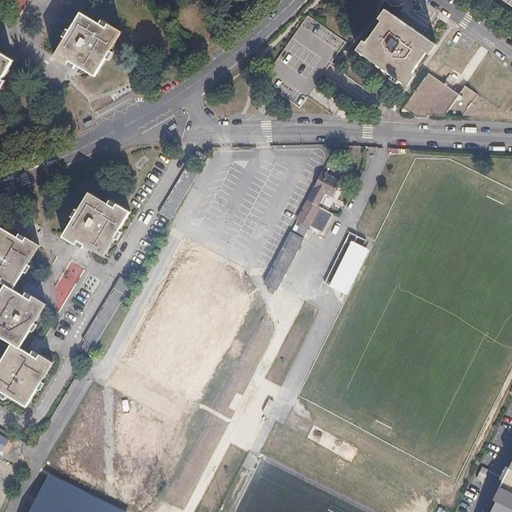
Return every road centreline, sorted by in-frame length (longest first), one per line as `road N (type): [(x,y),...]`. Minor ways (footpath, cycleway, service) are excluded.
road 1 (residential): [(511,140),(203,129),(183,93)]
road 2 (residential): [(183,93),(287,6)]
road 3 (residential): [(71,151),(183,93)]
